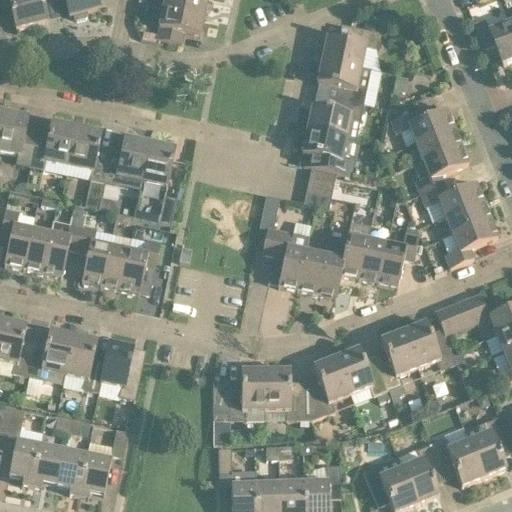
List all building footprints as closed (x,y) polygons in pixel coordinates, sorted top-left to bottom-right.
[(53,0),(14,0),(3,3),(11,36),(46,27),(41,6),(54,2),(53,0)] [(63,0),(69,22),(72,21),(73,24),(76,26),(85,24),(87,21),(86,17),(98,14),(94,0),(63,0)] [(207,4),(205,4),(188,0),(164,0),(162,14),(203,23),(207,4)] [(199,41),(203,23),(162,14),(158,32),(159,33),(156,45),(181,50),(184,38),(199,41)] [(503,70),(511,66),(511,27),(490,36),(486,26),(475,30),(484,54),(495,49),(503,70)] [(326,41),(321,65),(360,73),(365,53),(374,55),(378,39),(362,36),(360,48),(326,41)] [(326,103),(363,110),(366,95),(356,93),(360,73),(321,65),(316,89),(328,91),(326,103)] [(350,124),(360,126),(363,110),(326,103),(323,114),(311,112),(306,135),(346,144),(350,124)] [(409,135),(415,149),(453,134),(445,115),(418,126),(415,117),(416,117),(415,116),(391,127),(396,140),(409,135)] [(17,170),(29,173),(37,138),(25,136),(28,123),(3,118),(0,132),(0,156),(19,161),(17,170)] [(29,173),(42,176),(44,166),(68,171),(76,134),(52,129),(49,141),(37,138),(29,173)] [(101,139),(76,134),(68,171),(93,177),(101,139)] [(460,152),(453,134),(415,149),(422,167),(460,152)] [(348,182),(351,166),(341,164),(346,144),(306,135),(301,159),(313,162),(310,174),(336,180),(348,182)] [(103,187),(118,190),(120,182),(141,187),(148,149),(125,144),(122,158),(109,155),(103,187)] [(174,155),(148,149),(141,187),(166,192),(174,155)] [(415,187),(420,200),(444,190),(440,181),(468,170),(460,152),(422,167),(428,182),(415,187)] [(310,174),(308,186),(333,191),(336,180),(310,174)] [(84,213),(87,213),(97,216),(99,204),(103,189),(90,186),(84,213)] [(308,186),(305,198),(331,203),(333,191),(308,186)] [(448,200),(444,190),(420,200),(431,228),(444,222),(482,207),(475,189),(448,200)] [(331,203),(305,198),(303,210),(328,215),(331,203)] [(258,233),(266,235),(267,234),(272,235),(279,204),(265,201),(258,233)] [(157,229),(170,231),(176,205),(163,202),(157,229)] [(56,214),(58,207),(42,204),(40,211),(56,214)] [(444,222),(452,241),(489,225),(482,207),(444,222)] [(66,243),(51,240),(42,280),(61,284),(68,255),(77,257),(83,232),(87,213),(84,213),(73,211),(66,243)] [(4,271),(23,275),(32,235),(16,232),(19,218),(5,215),(0,238),(0,240),(10,242),(4,271)] [(132,223),(116,220),(114,227),(130,231),(132,223)] [(497,244),(489,225),(452,241),(458,256),(444,261),(450,274),(473,264),(470,255),(497,244)] [(350,228),(345,251),(342,264),(343,264),(340,281),(341,282),(358,285),(367,245),(369,232),(350,228)] [(96,235),(83,232),(77,257),(87,259),(81,288),(100,292),(109,252),(93,249),(96,235)] [(267,234),(266,235),(261,259),(273,262),(279,237),(272,235),(267,234)] [(42,280),(51,240),(32,235),(23,275),(42,280)] [(283,264),(277,293),(297,297),(305,257),(308,243),(279,237),(273,262),(283,264)] [(401,253),(386,249),(377,289),(397,294),(403,265),(413,267),(418,242),(404,239),(401,253)] [(358,285),(377,289),(386,249),(367,245),(358,285)] [(119,296),(139,300),(145,272),(155,274),(160,249),(147,246),(144,260),(128,256),(119,296)] [(327,247),(324,261),(316,301),(336,305),(341,282),(340,281),(343,264),(342,264),(345,251),(327,247)] [(119,296),(128,256),(109,252),(100,292),(119,296)] [(181,254),(178,267),(188,270),(191,256),(181,254)] [(297,297),(316,301),(324,261),(305,257),(297,297)] [(478,329),(489,325),(488,322),(479,301),(468,305),(478,329)] [(468,305),(457,310),(467,334),(478,329),(468,305)] [(455,338),(467,334),(457,310),(446,314),(455,338)] [(511,312),(488,322),(489,325),(496,341),(511,333),(511,312)] [(435,319),(441,335),(444,343),(455,338),(446,314),(435,319)] [(12,380),(27,383),(35,346),(24,343),(26,332),(2,326),(0,337),(0,366),(14,370),(12,380)] [(402,337),(417,374),(436,367),(440,376),(455,370),(445,346),(434,351),(425,328),(402,337)] [(511,333),(496,341),(503,358),(511,354),(511,333)] [(64,381),(73,342),(49,337),(46,348),(35,346),(27,383),(42,386),(45,377),(64,381)] [(392,378),(381,382),(387,397),(402,391),(398,382),(417,374),(402,337),(380,346),(392,378)] [(97,347),(73,342),(64,381),(84,385),(82,395),(99,398),(101,389),(100,388),(106,361),(105,361),(94,358),(97,347)] [(130,366),(133,355),(108,349),(105,361),(106,361),(100,388),(101,389),(120,393),(118,403),(134,406),(142,369),(130,366)] [(511,354),(503,358),(506,367),(496,371),(498,378),(496,379),(501,392),(511,387),(511,354)] [(335,364),(349,401),(368,393),(372,403),(387,397),(381,382),(370,386),(358,355),(335,364)] [(312,373),(317,384),(325,404),(307,411),(310,427),(334,417),(330,408),(349,401),(335,364),(312,373)] [(289,376),(265,377),(265,417),(285,417),(285,427),(310,427),(307,411),(289,410),(289,376)] [(265,417),(265,377),(241,377),(241,389),(212,389),(212,427),(265,427),(265,417)] [(0,438),(6,440),(11,416),(0,413),(0,438)] [(24,418),(11,416),(6,440),(19,443),(24,418)] [(511,435),(511,417),(498,424),(504,439),(511,435)] [(487,439),(468,447),(483,483),(506,474),(493,443),(504,439),(498,424),(483,430),(487,439)] [(66,440),(69,427),(56,425),(54,437),(66,440)] [(81,430),(69,427),(66,440),(79,442),(81,430)] [(110,461),(123,464),(128,439),(115,436),(110,461)] [(449,454),(445,445),(431,451),(437,466),(448,461),(460,493),(483,483),(468,447),(449,454)] [(21,491),(31,493),(39,451),(15,446),(8,482),(23,485),(21,491)] [(63,456),(39,451),(31,493),(41,495),(42,489),(56,491),(63,456)] [(420,466),(401,474),(416,511),(438,502),(426,470),(437,466),(431,451),(416,457),(420,466)] [(290,453),(278,454),(278,466),(291,466),(290,453)] [(265,466),(278,466),(278,454),(265,454),(265,466)] [(230,455),(217,456),(218,481),(231,480),(230,455)] [(68,500),(78,502),(86,461),(63,456),(56,491),(70,494),(68,500)] [(110,465),(86,461),(78,502),(88,504),(89,498),(103,501),(110,465)] [(303,488),(303,511),(328,511),(328,506),(340,505),(339,472),(326,473),(326,487),(303,488)] [(412,511),(416,511),(401,474),(382,481),(378,472),(363,478),(369,493),(381,488),(390,511),(412,511)] [(303,511),(303,488),(279,489),(279,511),(303,511)] [(279,511),(279,489),(255,490),(255,511),(279,511)] [(255,511),(255,490),(231,491),(231,511),(255,511)]
